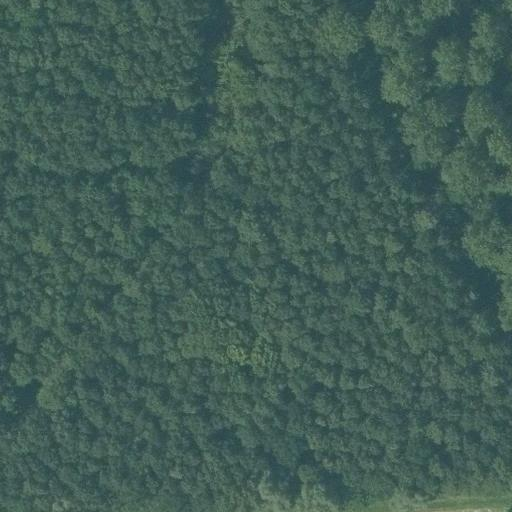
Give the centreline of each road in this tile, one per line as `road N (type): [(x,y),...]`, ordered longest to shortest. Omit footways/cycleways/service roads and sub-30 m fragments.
road 1 (track): [(0,460),(227,131),(249,64),(245,0)]
road 2 (track): [(511,319),(331,0)]
road 3 (track): [(315,511),(511,504)]
